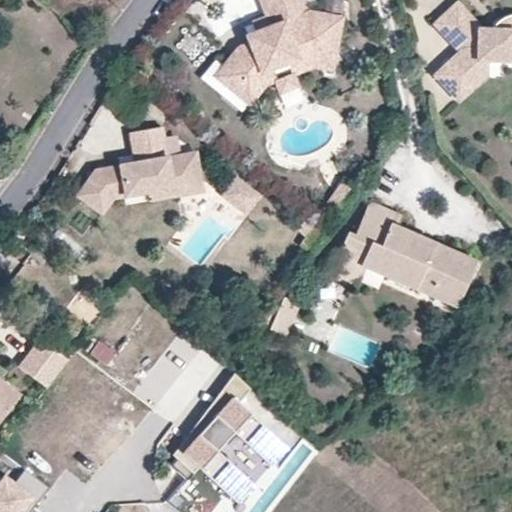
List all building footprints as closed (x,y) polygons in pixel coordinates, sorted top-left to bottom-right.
[(336,56),(343,16),(310,10),(306,0),(262,0),(268,14),(272,24),(257,30),(247,33),(250,41),(239,46),(223,65),(248,85),(259,72),(314,51),(336,56)] [(511,14),(508,15),(498,20),(490,30),(479,29),(479,27),(457,3),(434,24),(459,51),(445,65),(465,87),(487,67),(487,60),(504,61),(511,53),(511,14)] [(272,24),(268,14),(253,20),(257,30),(272,24)] [(334,68),(336,56),(314,51),(259,72),(248,85),(223,65),(216,74),(250,102),(266,83),(276,79),(281,91),(299,84),(294,72),(315,64),(334,68)] [(465,87),(445,65),(434,75),(458,101),(487,75),(487,67),(465,87)] [(191,172),(188,152),(180,154),(169,156),(165,136),(163,127),(132,133),(137,161),(96,168),(78,194),(97,207),(109,190),(123,188),(124,194),(151,189),(184,184),(191,172)] [(180,154),(177,134),(165,136),(169,156),(180,154)] [(204,189),(197,151),(188,152),(191,172),(184,184),(151,189),(152,198),(204,189)] [(223,196),(248,214),(262,196),(237,177),(223,196)] [(342,213),(360,188),(345,177),(327,202),(342,213)] [(103,212),(115,196),(124,194),(123,188),(109,190),(97,207),(103,212)] [(458,305),(477,260),(398,225),(403,215),(370,200),(356,232),(349,229),(344,241),(366,251),(362,262),(366,264),(458,305)] [(314,251),(329,230),(309,215),(300,228),(308,234),(302,243),(314,251)] [(357,283),(366,264),(362,262),(366,251),(344,241),(339,252),(334,250),(325,269),(357,283)] [(287,333),(301,302),(284,295),(264,323),(287,333)] [(45,388),(67,360),(38,338),(17,367),(45,388)] [(96,338),(86,352),(104,366),(115,352),(96,338)] [(0,421),(20,395),(0,379),(0,421)] [(217,451),(233,433),(270,466),(287,447),(231,397),(181,453),(237,503),(254,484),(217,451)] [(30,511),(49,488),(24,469),(13,484),(3,477),(0,481),(0,511),(30,511)] [(188,511),(206,511),(216,491),(182,476),(171,500),(190,509),(188,511)]
